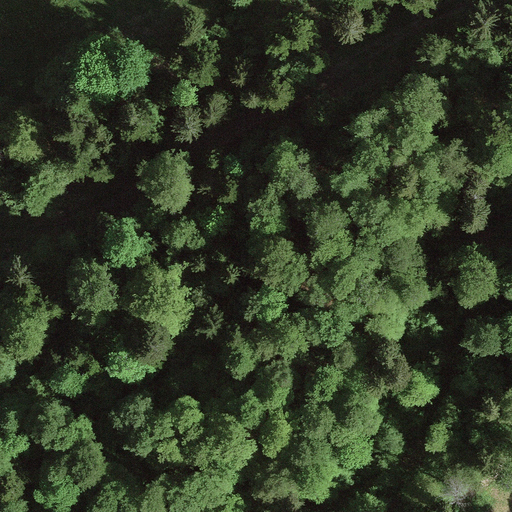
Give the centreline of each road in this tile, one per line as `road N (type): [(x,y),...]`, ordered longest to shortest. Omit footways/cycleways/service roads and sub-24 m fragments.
road 1 (track): [(492,0),(0,251)]
road 2 (track): [(511,222),(453,335),(380,511)]
